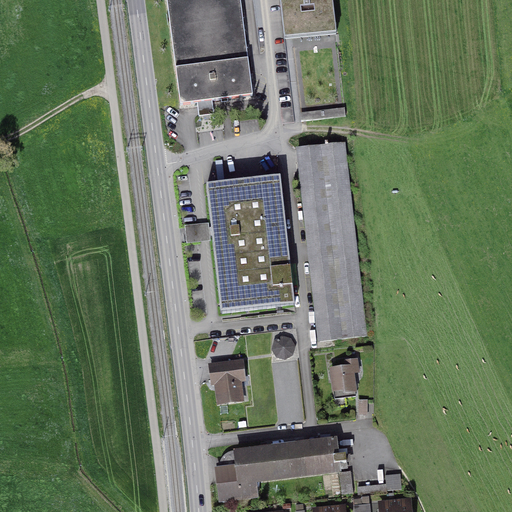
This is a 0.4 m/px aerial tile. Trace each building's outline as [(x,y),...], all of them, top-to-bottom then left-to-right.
[(166,0),(180,106),(253,96),(240,0),(166,0)] [(336,34),(332,0),(279,0),(285,40),(336,34)] [(347,111),(303,116),(304,126),(348,121),(347,111)] [(320,342),(366,337),(344,144),(298,150),(320,342)] [(207,186),(221,314),(294,305),(280,178),(207,186)] [(277,356),(285,358),(292,354),(294,347),(290,340),(282,337),(275,341),(273,349),(277,356)] [(346,368),(332,370),(335,399),(355,397),(352,373),(358,372),(357,360),(345,362),(346,368)] [(239,377),(243,376),(242,363),(210,367),(213,384),(216,384),(219,404),(242,401),(239,377)] [(366,401),(357,402),(357,418),(366,417),(366,401)] [(221,500),(252,497),(250,482),(338,472),(337,464),(346,463),(345,456),(336,457),(335,441),(231,454),(225,458),(223,462),(222,469),(217,471),(221,500)] [(342,494),(353,493),(351,472),(340,473),(342,494)] [(400,474),(385,476),(387,491),(402,489),(400,474)] [(410,511),(409,501),(395,503),(395,511),(412,511),(410,511)] [(395,511),(395,503),(381,504),(381,511),(395,511)]
